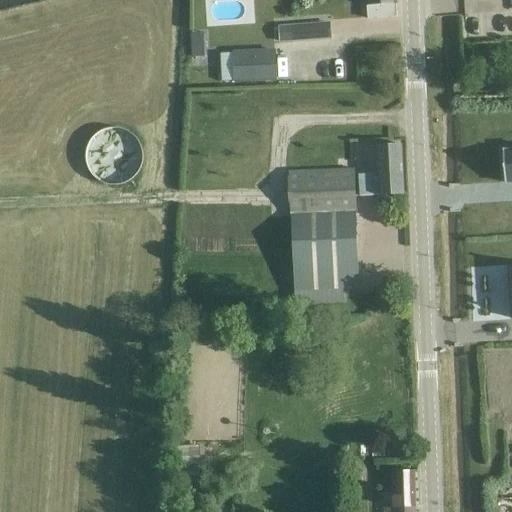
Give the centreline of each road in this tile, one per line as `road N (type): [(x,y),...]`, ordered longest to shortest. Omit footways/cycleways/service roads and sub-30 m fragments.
road 1 (residential): [(425,336),(491,332),(485,187),(420,190)]
road 2 (unclassified): [(420,190),(411,0)]
road 3 (unclassified): [(430,511),(425,336)]
road 4 (unclassified): [(425,336),(420,190)]
